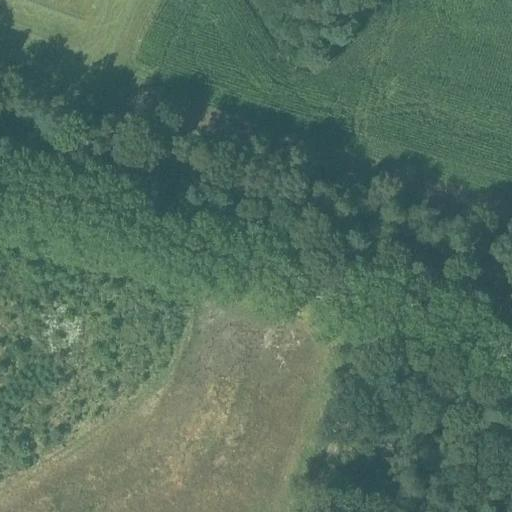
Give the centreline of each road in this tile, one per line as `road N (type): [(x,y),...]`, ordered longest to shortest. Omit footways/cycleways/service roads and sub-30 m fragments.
road 1 (tertiary): [(511,338),(0,181)]
road 2 (track): [(314,511),(383,299)]
